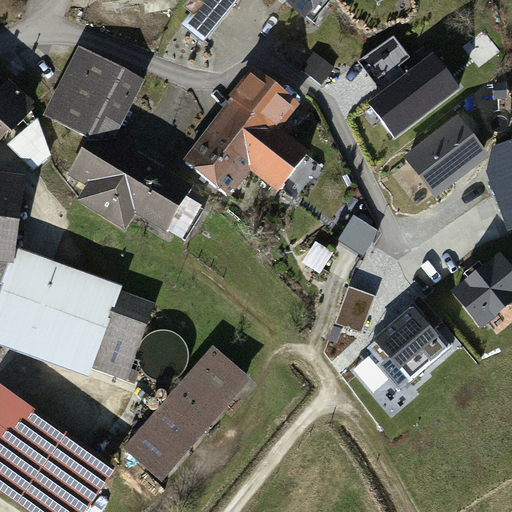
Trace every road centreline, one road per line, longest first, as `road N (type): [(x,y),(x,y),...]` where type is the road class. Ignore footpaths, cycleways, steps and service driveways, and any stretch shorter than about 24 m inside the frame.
road 1 (residential): [(46,28),(189,78),(226,81),(259,60),(330,101),(404,254)]
road 2 (track): [(333,396),(369,433),(416,511)]
